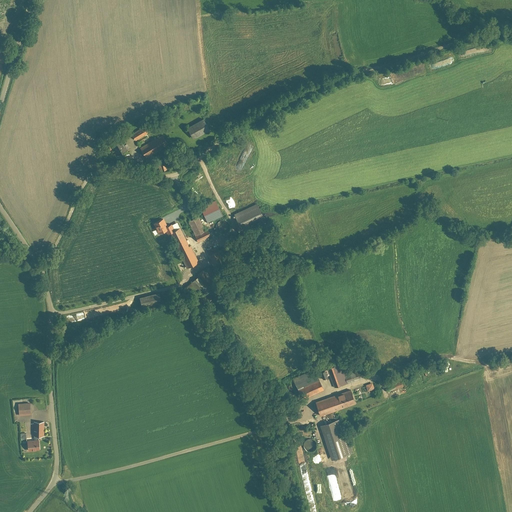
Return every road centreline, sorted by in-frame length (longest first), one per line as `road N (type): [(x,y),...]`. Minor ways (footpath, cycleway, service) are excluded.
road 1 (unclassified): [(511,32),(327,81),(241,127),(180,173),(98,169),(43,270)]
road 2 (unclassified): [(43,270),(57,462),(30,511)]
